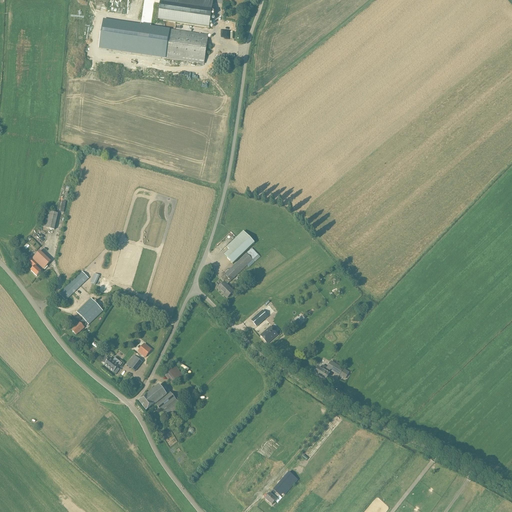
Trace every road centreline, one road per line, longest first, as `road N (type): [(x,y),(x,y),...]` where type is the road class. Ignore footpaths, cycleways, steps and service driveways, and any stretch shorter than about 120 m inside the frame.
road 1 (unclassified): [(193,284),(282,370),(436,454)]
road 2 (unclassified): [(193,284),(219,217),(244,55),(262,0)]
road 3 (tertiary): [(130,405),(61,344),(0,263)]
road 4 (track): [(246,511),(338,405)]
road 5 (unclassified): [(130,405),(193,284)]
road 6 (tertiary): [(200,511),(130,405)]
